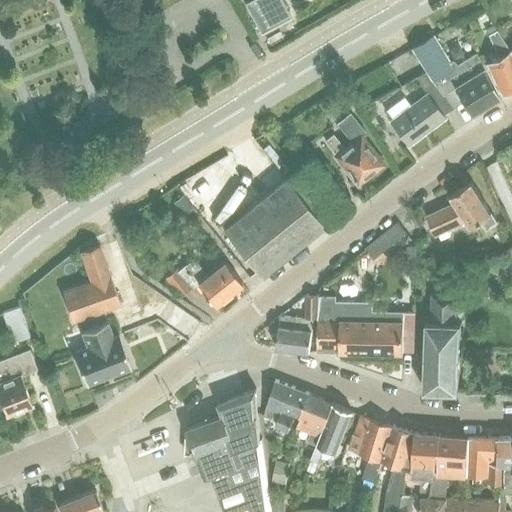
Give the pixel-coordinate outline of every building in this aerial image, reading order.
[(281,0),(248,0),(244,2),(260,32),(290,16),(281,0)] [(502,93),(511,87),(511,47),(509,49),(496,29),(488,34),(500,56),(487,62),(502,93)] [(411,46),(410,47),(425,71),(426,70),(434,82),(435,82),(452,107),(463,100),(471,113),(498,96),(483,65),(475,52),(457,63),(453,59),(450,61),(433,35),(432,33),(411,46)] [(403,96),(385,109),(393,119),(391,120),(408,142),(444,116),(443,113),(452,107),(435,82),(434,82),(426,70),(425,71),(416,76),(421,84),(425,90),(427,93),(410,106),(403,96)] [(358,181),(380,163),(370,150),(373,148),(362,135),(366,132),(350,112),(337,122),(352,141),(344,148),(332,134),(325,140),(358,181)] [(310,156),(285,176),(323,223),(348,203),(310,156)] [(323,223),(285,176),(223,227),(261,274),(323,223)] [(487,228),(498,221),(471,180),(451,194),(455,200),(427,213),(436,234),(467,219),(471,225),(481,218),(487,228)] [(181,196),(172,202),(182,215),(191,208),(181,196)] [(388,256),(382,248),(405,229),(398,221),(366,247),(379,263),(388,256)] [(79,251),(84,265),(89,279),(61,289),(72,320),(120,303),(99,244),(79,251)] [(415,245),(405,245),(406,272),(415,272),(415,245)] [(175,267),(165,275),(180,294),(189,287),(190,289),(199,282),(206,290),(205,291),(207,294),(208,293),(215,302),(241,281),(224,259),(206,273),(193,257),(177,270),(175,267)] [(457,312),(457,305),(457,292),(431,291),(431,320),(426,320),(425,388),(458,390),(462,320),(462,317),(460,314),(457,312)] [(318,315),(319,294),(307,294),(304,316),(281,314),(277,345),(310,349),(313,317),(314,315),(318,315)] [(314,315),(313,317),(319,317),(318,349),(338,350),(403,351),(404,310),(372,309),(373,299),(337,299),(337,294),(319,294),(318,315),(314,315)] [(29,336),(18,306),(2,312),(12,342),(29,336)] [(87,344),(73,350),(86,383),(130,366),(118,333),(112,335),(106,320),(88,327),(81,329),(87,344)] [(28,349),(1,359),(0,359),(0,399),(5,413),(31,404),(19,372),(34,367),(28,349)] [(305,402),(309,392),(276,378),(275,381),(264,413),(273,417),(276,410),(280,412),(275,424),(288,430),(296,412),(299,414),(305,402)] [(261,455),(255,389),(219,403),(223,415),(187,429),(188,432),(189,453),(195,451),(205,477),(213,474),(220,491),(263,475),(261,455)] [(305,402),(299,414),(301,415),(296,426),(311,432),(307,440),(316,444),(333,402),(309,392),(305,402)] [(333,402),(316,444),(310,458),(317,461),(324,445),(336,451),(337,450),(339,451),(342,444),(339,444),(352,410),(333,402)] [(381,460),(393,424),(361,413),(350,445),(360,448),(359,452),(372,456),(367,472),(376,474),(381,460)] [(384,511),(397,511),(401,492),(403,481),(404,474),(406,467),(407,467),(411,430),(393,424),(381,460),(394,464),(387,490),(384,511)] [(406,467),(404,474),(411,474),(422,475),(420,495),(422,495),(429,496),(433,470),(436,470),(437,465),(438,455),(440,433),(414,431),(411,430),(407,467),(406,467)] [(420,504),(420,507),(422,507),(421,511),(464,511),(466,498),(445,497),(449,473),(467,473),(468,435),(440,433),(438,455),(437,465),(436,470),(433,470),(429,496),(422,495),(422,504),(420,504)] [(468,435),(467,473),(487,474),(486,480),(502,480),(503,480),(503,462),(498,462),(497,436),(468,435)] [(511,485),(511,435),(497,436),(498,462),(503,462),(503,480),(502,480),(499,501),(498,511),(511,511),(511,510),(504,510),(506,486),(511,485)] [(290,461),(277,459),(273,479),(286,482),(290,461)] [(310,460),(306,470),(315,474),(319,463),(310,460)] [(95,489),(59,503),(62,511),(100,511),(99,509),(102,508),(95,489)] [(412,511),(416,494),(401,492),(397,511),(412,511)] [(466,498),(464,511),(498,511),(499,501),(466,498)] [(273,511),(277,511),(286,511),(284,499),(272,501),(273,511)]
